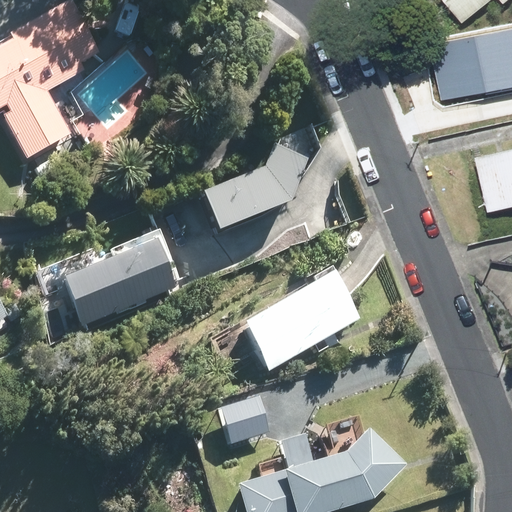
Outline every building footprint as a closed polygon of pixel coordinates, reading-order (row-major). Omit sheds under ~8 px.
[(446,0),(463,21),(489,0),(446,0)] [(52,23),(0,51),(0,122),(20,159),(60,136),(33,88),(76,65),(52,23)] [(511,37),(441,51),(450,97),(511,85),(511,37)] [(511,154),(479,163),(491,211),(511,205),(511,154)] [(144,246),(57,284),(76,325),(162,287),(144,246)] [(321,283),(241,332),(264,369),(344,320),(321,283)] [(268,427),(260,398),(214,412),(222,440),(268,427)] [(357,440),(341,458),(237,490),(243,511),(326,511),(360,501),(390,471),(357,440)]
